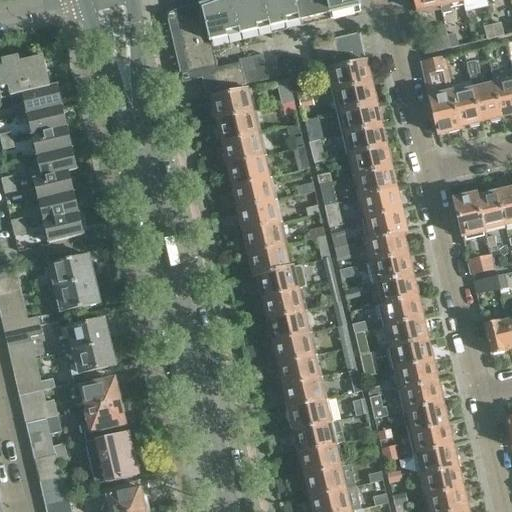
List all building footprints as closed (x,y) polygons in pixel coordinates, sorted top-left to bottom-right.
[(201,6),(209,42),(211,41),(213,48),(242,41),(231,0),(215,0),(201,4),(201,6)] [(263,0),(231,0),(242,41),(272,34),(263,0)] [(295,0),(263,0),(272,34),(302,27),(295,0)] [(327,0),(295,0),(302,27),(332,20),(327,0)] [(358,0),(327,0),(332,20),(362,13),(358,0)] [(414,0),(419,15),(441,10),(438,0),(414,0)] [(464,4),(462,0),(438,0),(441,10),(442,14),(451,12),(450,8),(464,4)] [(201,6),(173,17),(187,77),(206,73),(211,93),(245,85),(242,72),(239,63),(224,67),(218,68),(213,48),(211,41),(209,42),(201,6)] [(501,23),(493,25),(496,37),(503,36),(501,23)] [(493,25),(483,27),(486,39),(496,37),(493,25)] [(445,26),(436,28),(439,39),(422,42),(425,54),(450,48),(447,36),(445,26)] [(362,45),(359,32),(335,37),(338,50),(362,45)] [(463,45),(473,43),(471,33),(460,35),(463,45)] [(447,36),(450,48),(458,46),(455,34),(447,36)] [(338,50),(335,37),(311,43),(314,56),(338,50)] [(364,57),(362,45),(338,50),(341,63),(364,57)] [(341,63),(338,50),(314,56),(317,68),(341,63)] [(239,60),(239,63),(242,72),(266,67),(263,54),(239,60)] [(18,57),(0,61),(0,99),(10,97),(49,87),(43,58),(19,63),(18,57)] [(445,57),(421,62),(424,76),(448,71),(445,57)] [(493,83),(502,117),(511,115),(511,116),(511,78),(502,81),(496,58),(487,60),(493,83)] [(329,69),(329,70),(334,93),(371,84),(370,82),(372,80),(371,73),(368,71),(365,60),(329,69)] [(474,61),(467,63),(481,122),(490,120),(491,122),(500,121),(501,118),(502,117),(493,83),(482,85),(477,63),(474,61)] [(266,67),(242,72),(245,85),(269,80),(266,67)] [(429,75),(424,76),(439,136),(461,130),(460,127),(462,127),(453,92),(453,90),(452,90),(448,72),(448,71),(429,75)] [(307,75),(294,79),(296,87),(309,84),(307,75)] [(281,105),(293,102),(290,91),(288,80),(275,83),(281,106),(281,105)] [(371,84),(334,93),(340,115),(376,106),(376,103),(377,101),(376,94),(373,92),(371,84)] [(49,87),(10,97),(12,107),(24,104),(27,116),(62,108),(57,85),(49,87)] [(481,122),(473,87),(453,92),(462,127),(469,125),(471,127),(479,126),(480,123),(481,122)] [(212,97),(212,98),(215,108),(213,111),(214,117),(217,119),(218,122),(254,114),(248,88),(212,97)] [(311,96),(298,100),(300,109),(314,106),(311,96)] [(293,102),(281,105),(283,114),(295,112),(294,106),(293,102)] [(376,106),(340,115),(345,136),(381,127),(380,125),(382,122),(381,116),(378,114),(376,106)] [(62,108),(27,116),(32,137),(67,129),(62,108)] [(254,114),(218,122),(220,130),(218,133),(220,140),(222,141),(223,144),(259,136),(254,114)] [(306,132),(318,129),(316,121),(304,124),(306,132)] [(301,135),(299,125),(286,128),(288,138),(301,135)] [(381,127),(345,136),(349,156),(386,147),(385,146),(387,143),(385,137),(383,135),(381,127)] [(67,129),(32,137),(37,158),(72,150),(67,129)] [(307,135),(309,143),(321,140),(319,132),(307,135)] [(11,133),(0,135),(0,139),(1,144),(13,141),(11,133)] [(259,136),(223,144),(225,152),(223,155),(225,162),(227,164),(228,167),(265,159),(259,136)] [(321,140),(309,143),(314,164),(326,162),(321,140)] [(13,141),(1,144),(3,151),(14,148),(13,141)] [(311,169),(306,147),(294,150),(299,172),(311,169)] [(386,147),(349,156),(354,176),(391,168),(389,159),(390,157),(388,150),(386,149),(386,147)] [(72,150),(37,158),(42,180),(69,173),(68,172),(77,170),(72,150)] [(265,159),(228,167),(230,174),(229,177),(230,184),(233,186),(233,187),(269,179),(265,159)] [(391,168),(354,176),(359,198),(396,190),(394,181),(395,178),(394,172),(391,169),(391,168)] [(42,180),(34,181),(38,201),(73,193),(69,173),(42,180)] [(317,177),(319,186),(333,182),(331,174),(317,177)] [(12,177),(1,180),(3,187),(14,184),(12,177)] [(269,179),(233,187),(234,189),(232,192),(234,198),(236,200),(238,209),(274,201),(269,179)] [(333,182),(319,186),(324,207),(338,203),(333,182)] [(298,196),(314,192),(312,183),(296,187),(298,196)] [(14,184),(3,187),(5,194),(16,192),(14,184)] [(506,190),(497,192),(505,227),(511,225),(511,185),(507,187),(506,190)] [(396,190),(359,198),(364,220),(401,211),(399,203),(400,200),(399,193),(396,191),(396,190)] [(505,227),(497,192),(495,192),(494,190),(486,192),(485,195),(477,197),(485,232),(505,227)] [(73,193),(38,201),(43,222),(78,214),(73,193)] [(477,197),(476,194),(454,199),(463,239),(485,234),(485,232),(477,197)] [(274,201),(238,209),(239,211),(237,214),(239,221),(242,223),(243,231),(280,223),(274,201)] [(338,203),(324,207),(329,229),(343,226),(338,203)] [(307,217),(320,214),(318,206),(305,209),(307,217)] [(401,211),(364,220),(369,241),(402,234),(406,233),(404,223),(405,221),(404,214),(401,212),(401,211)] [(78,214),(43,222),(48,243),(83,235),(78,214)] [(22,219),(11,222),(13,230),(24,227),(22,219)] [(280,223),(243,231),(244,234),(243,236),(244,243),(247,245),(249,253),(285,245),(280,223)] [(24,227),(13,230),(14,237),(26,234),(24,227)] [(316,238),(325,236),(323,228),(311,231),(303,238),(304,241),(316,238)] [(331,236),(334,250),(348,246),(344,233),(331,236)] [(369,241),(365,242),(370,264),(407,255),(406,253),(408,251),(406,245),(404,243),(402,234),(369,241)] [(330,258),(325,236),(316,238),(321,261),(330,258)] [(494,237),(486,239),(489,248),(496,247),(494,237)] [(285,245),(249,253),(249,256),(248,258),(249,266),(252,267),(254,277),(258,276),(290,266),(285,245)] [(348,246),(334,250),(337,263),(351,259),(348,246)] [(407,255),(370,264),(375,285),(412,276),(411,275),(413,272),(411,265),(409,264),(407,255)] [(49,265),(50,270),(49,270),(54,289),(94,280),(88,256),(49,265)] [(473,260),(468,261),(471,275),(477,273),(477,275),(495,270),(491,256),(473,260)] [(336,281),(330,258),(321,261),(327,283),(336,281)] [(15,265),(0,267),(0,282),(18,278),(15,265)] [(290,266),(258,276),(259,280),(257,283),(259,289),(261,291),(263,298),(300,290),(294,265),(290,266)] [(353,268),(339,272),(341,281),(355,277),(353,268)] [(506,274),(498,276),(501,290),(502,293),(510,291),(506,274)] [(412,276),(375,285),(380,306),(417,298),(416,296),(418,293),(416,287),(414,286),(412,276)] [(478,281),(473,282),(476,295),(482,294),(501,290),(498,276),(478,281)] [(18,278),(0,282),(0,295),(21,291),(18,278)] [(94,280),(54,289),(58,309),(59,308),(60,313),(99,304),(94,280)] [(341,303),(336,281),(327,283),(332,305),(341,303)] [(300,290),(263,298),(264,301),(262,304),(264,310),(266,311),(269,322),(305,313),(300,290)] [(358,290),(344,293),(347,303),(360,299),(358,290)] [(21,291),(0,295),(0,309),(24,304),(21,291)] [(419,306),(417,298),(380,306),(374,308),(377,320),(383,319),(385,327),(422,318),(421,316),(423,314),(422,308),(419,306)] [(346,325),(341,303),(332,305),(337,327),(346,325)] [(24,304),(0,309),(0,314),(2,322),(26,316),(24,304)] [(305,313),(269,322),(271,331),(269,333),(270,339),(273,341),(274,343),(310,335),(305,313)] [(26,316),(2,322),(5,334),(40,326),(38,318),(27,320),(26,316)] [(422,318),(385,327),(390,349),(427,340),(426,338),(428,335),(426,329),(424,327),(422,318)] [(64,329),(65,333),(68,332),(72,352),(109,343),(104,319),(64,329)] [(488,324),(483,325),(490,356),(507,352),(506,350),(511,348),(511,340),(507,320),(500,321),(488,324)] [(352,327),(354,336),(367,333),(365,324),(352,327)] [(351,347),(346,325),(337,327),(342,349),(351,347)] [(40,326),(5,334),(8,347),(31,342),(30,338),(43,335),(40,326)] [(367,333),(354,336),(357,347),(370,343),(367,333)] [(310,335),(274,343),(274,344),(272,347),(274,354),(277,356),(278,363),(315,355),(310,335)] [(427,340),(390,349),(395,369),(432,360),(431,359),(433,356),(431,351),(429,349),(427,340)] [(31,342),(8,347),(10,359),(34,354),(31,342)] [(109,343),(72,352),(76,370),(74,370),(75,375),(115,366),(109,343)] [(357,370),(351,347),(342,349),(348,372),(357,370)] [(359,356),(364,377),(375,375),(372,363),(376,362),(374,352),(359,356)] [(34,354),(10,359),(13,371),(37,366),(34,354)] [(315,355),(278,363),(279,366),(278,370),(279,376),(282,378),(284,386),(320,378),(315,355)] [(432,360),(395,369),(400,390),(437,381),(434,372),(436,370),(435,363),(432,362),(432,360)] [(37,366),(13,371),(16,383),(39,378),(37,366)] [(362,392),(357,370),(348,372),(353,394),(362,392)] [(39,378),(16,383),(19,397),(39,392),(43,391),(54,389),(53,380),(41,382),(39,378)] [(320,378),(284,386),(284,389),(283,392),(284,398),(287,399),(289,408),(326,400),(320,378)] [(114,379),(80,387),(80,388),(72,390),(75,400),(82,398),(82,399),(86,399),(88,410),(120,403),(119,399),(120,397),(119,391),(117,390),(114,379)] [(437,381),(400,390),(405,411),(442,402),(440,394),(441,392),(440,385),(437,383),(437,381)] [(367,390),(369,398),(383,395),(381,387),(367,390)] [(43,391),(39,392),(19,397),(26,424),(46,420),(58,417),(54,401),(45,403),(43,391)] [(386,407),(383,408),(380,396),(369,398),(374,420),(388,416),(386,407)] [(356,417),(367,414),(364,399),(352,402),(356,417)] [(326,400),(289,408),(289,411),(288,414),(289,420),(292,422),(294,430),(331,422),(326,400)] [(442,402),(405,411),(410,432),(447,424),(445,415),(446,413),(445,406),(442,405),(442,402)] [(83,435),(85,435),(90,434),(91,434),(125,426),(122,415),(124,413),(123,407),(120,405),(120,403),(88,410),(91,421),(88,422),(88,423),(80,425),(83,435)] [(58,417),(46,420),(49,431),(50,435),(61,433),(58,417)] [(46,420),(26,424),(29,436),(49,431),(46,420)] [(331,422),(294,430),(294,433),(293,436),(294,442),(297,444),(299,453),(336,444),(331,422)] [(447,424),(410,432),(415,454),(452,445),(450,437),(451,434),(450,427),(447,426),(447,424)] [(364,439),(373,437),(371,428),(362,430),(364,439)] [(377,433),(380,442),(393,439),(391,430),(377,433)] [(49,431),(29,436),(31,449),(52,444),(50,435),(49,431)] [(94,441),(86,442),(85,443),(94,486),(105,483),(105,484),(137,476),(127,433),(116,436),(94,440),(94,441)] [(52,444),(31,449),(34,460),(55,455),(53,447),(52,444)] [(336,444),(299,453),(300,455),(298,458),(300,465),(302,466),(304,475),(341,466),(336,444)] [(64,445),(53,447),(55,455),(57,463),(68,460),(64,445)] [(452,445),(415,454),(420,475),(457,466),(455,458),(456,456),(455,449),(452,447),(452,445)] [(381,450),(385,463),(401,459),(398,446),(381,450)] [(365,462),(378,459),(375,450),(363,453),(365,462)] [(34,460),(37,472),(58,466),(57,463),(55,455),(34,460)] [(58,466),(37,472),(40,484),(62,478),(58,466)] [(341,466),(304,475),(305,478),(303,480),(305,487),(307,489),(309,498),(347,489),(341,466)] [(457,466),(420,475),(425,496),(462,488),(460,479),(462,476),(460,470),(457,468),(457,466)] [(371,484),(383,481),(381,472),(369,475),(371,484)] [(388,476),(390,484),(404,481),(402,472),(388,476)] [(62,478),(40,484),(42,496),(66,490),(62,478)] [(140,488),(101,497),(100,489),(68,496),(69,501),(70,504),(79,502),(83,502),(84,508),(102,504),(103,509),(109,507),(109,511),(136,511),(148,509),(145,497),(142,498),(140,488)] [(462,488),(425,496),(428,511),(453,511),(467,509),(465,501),(467,498),(465,491),(462,489),(462,488)] [(347,489),(309,498),(310,500),(308,503),(310,510),(313,511),(312,511),(348,511),(352,511),(347,489)] [(66,490),(42,496),(45,507),(69,501),(68,496),(66,490)] [(393,497),(395,506),(407,503),(409,502),(407,493),(393,497)] [(375,507),(388,504),(386,495),(372,498),(375,507)] [(69,501),(45,507),(46,511),(71,511),(70,504),(69,501)] [(395,506),(396,511),(409,511),(407,503),(395,506)]
